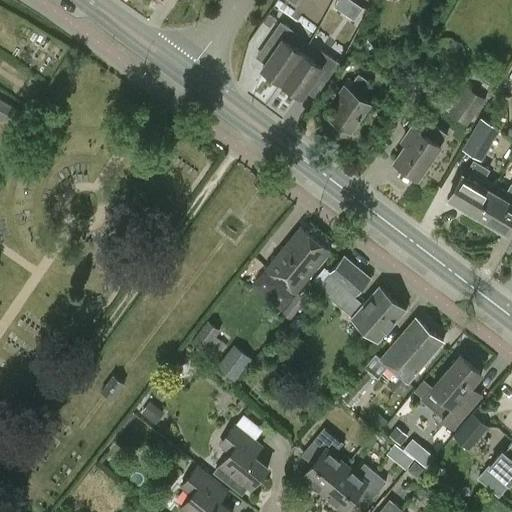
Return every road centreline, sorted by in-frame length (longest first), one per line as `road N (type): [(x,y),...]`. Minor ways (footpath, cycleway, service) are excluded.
road 1 (track): [(237,151),(0,481)]
road 2 (secondary): [(511,319),(191,77)]
road 3 (secondary): [(191,77),(85,0)]
